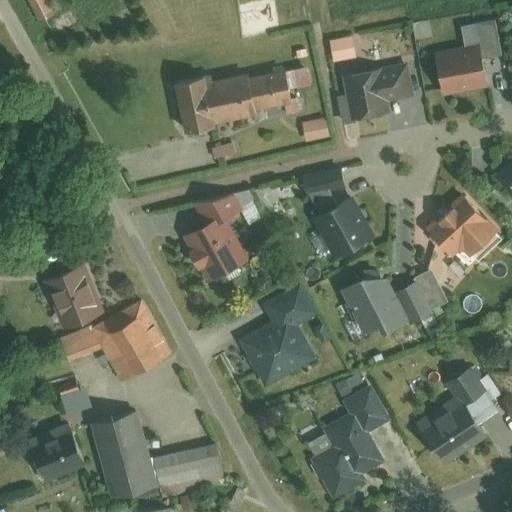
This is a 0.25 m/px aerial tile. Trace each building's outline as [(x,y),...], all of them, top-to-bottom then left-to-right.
[(52,0),(30,0),(43,21),(59,12),(52,0)] [(434,52),(442,92),(488,82),(483,57),(501,53),(493,18),(473,22),(478,43),(434,52)] [(333,42),(336,60),(359,56),(356,38),(333,42)] [(378,60),(342,71),(355,118),(388,109),(386,101),(416,92),(407,59),(379,67),(378,60)] [(285,64),(173,87),(180,121),(292,98),(285,64)] [(297,91),(315,88),(311,65),(293,68),(297,91)] [(303,127),(306,143),(331,139),(329,123),(303,127)] [(511,158),(495,173),(511,191),(511,158)] [(346,190),(313,211),(340,253),(373,232),(346,190)] [(204,273),(246,253),(225,211),(237,205),(230,191),(198,207),(202,217),(182,227),(204,273)] [(464,191),(429,220),(442,236),(450,230),(469,252),(496,229),(464,191)] [(79,262),(52,271),(67,314),(93,305),(79,262)] [(369,334),(406,314),(415,330),(457,304),(435,269),(397,293),(383,267),(344,287),(369,334)] [(246,342),(265,387),(314,366),(296,326),(309,320),(294,290),(267,303),(279,328),(246,342)] [(161,344),(136,300),(63,342),(73,359),(98,345),(113,371),(161,344)] [(425,424),(451,462),(488,436),(468,407),(481,398),(495,418),(511,407),(492,379),(478,388),(467,371),(450,383),(461,399),(425,424)] [(61,386),(66,399),(83,391),(77,379),(61,386)] [(362,474),(389,460),(373,428),(389,420),(373,389),(351,400),(364,428),(341,439),(344,444),(316,458),(337,499),(367,484),(362,474)] [(93,413),(110,490),(220,467),(213,438),(149,452),(138,403),(93,413)] [(77,460),(67,433),(24,449),(33,476),(77,460)] [(166,511),(166,501),(129,501),(128,511),(166,511)]
